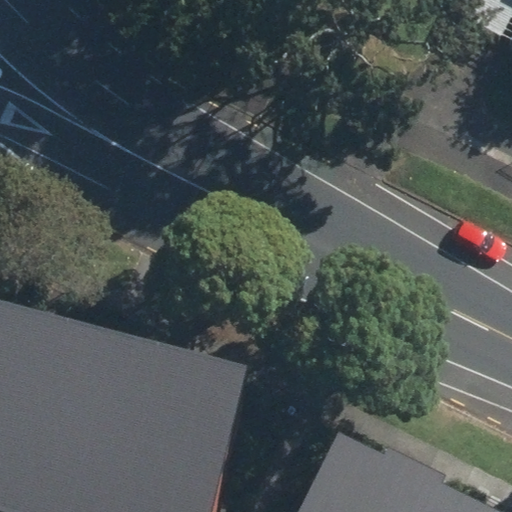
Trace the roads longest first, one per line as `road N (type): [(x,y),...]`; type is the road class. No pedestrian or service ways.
road 1 (tertiary): [(511,344),(222,198)]
road 2 (tertiary): [(222,198),(59,160),(0,136)]
road 3 (tertiary): [(71,67),(222,198)]
